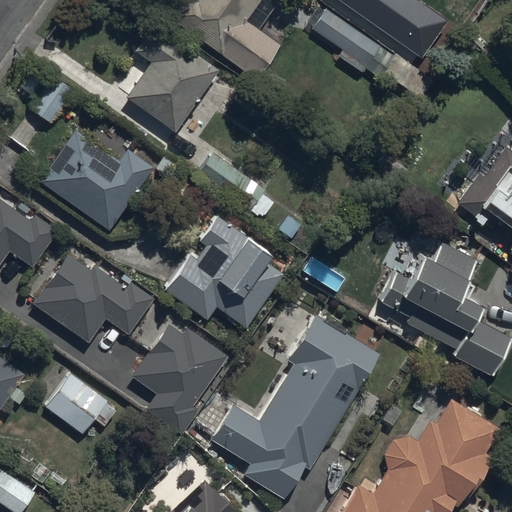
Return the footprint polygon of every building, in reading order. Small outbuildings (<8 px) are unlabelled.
[(173,0),(166,10),(253,74),(279,39),(245,13),(254,0),(173,0)] [(323,2),(309,22),(364,60),(378,41),(323,2)] [(217,64),(153,16),(131,45),(149,58),(126,89),(173,124),(217,64)] [(50,119),(72,85),(51,71),(29,105),(50,119)] [(233,82),(217,72),(201,96),(216,107),(233,82)] [(246,77),(233,93),(255,111),(257,109),(265,116),(276,102),(246,77)] [(74,120),(37,172),(106,222),(151,160),(126,142),(118,152),(74,120)] [(511,220),(511,242),(508,248),(511,250),(511,139),(500,131),(474,168),(478,170),(457,198),(471,208),(468,212),(489,227),(499,212),(511,220)] [(263,184),(210,146),(194,169),(247,207),(249,205),(260,213),(272,195),(260,187),(263,184)] [(30,215),(0,193),(0,256),(9,244),(31,260),(57,224),(34,208),(30,215)] [(189,249),(164,285),(206,314),(216,299),(247,321),(283,269),(263,255),(272,242),(246,223),(242,229),(215,211),(197,236),(204,241),(196,254),(189,249)] [(410,310),(406,318),(452,343),(449,348),(490,370),(511,331),(473,310),(482,294),(459,282),(473,254),(439,236),(433,249),(422,243),(407,271),(394,264),(378,293),(410,310)] [(64,249),(31,298),(87,337),(104,313),(128,330),(153,293),(130,277),(126,283),(92,259),(88,265),(64,249)] [(285,352),(291,356),(255,415),(230,399),(208,434),(249,459),(242,469),(282,494),(302,462),(306,465),(379,349),(343,326),(346,322),(325,309),(322,313),(313,308),(285,352)] [(226,351),(185,321),(179,329),(167,320),(131,369),(157,388),(146,402),(182,429),(199,407),(190,401),(226,351)] [(0,401),(24,368),(0,350),(0,401)] [(105,395),(68,368),(44,402),(92,437),(114,406),(103,398),(105,395)] [(443,511),(453,497),(456,500),(474,470),(479,473),(492,452),(484,447),(499,422),(451,392),(435,418),(429,414),(417,433),(408,432),(392,434),(384,448),(387,464),(373,487),(358,478),(337,511),(443,511)] [(0,461),(0,497),(17,509),(33,485),(0,461)] [(238,511),(230,502),(234,499),(217,481),(212,486),(202,475),(170,504),(168,502),(156,511),(238,511)]
